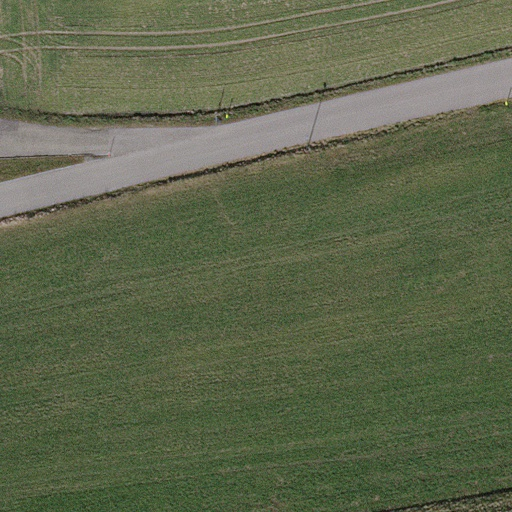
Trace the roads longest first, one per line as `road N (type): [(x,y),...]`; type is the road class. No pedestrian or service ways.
road 1 (unclassified): [(0,186),(511,70)]
road 2 (track): [(168,150),(0,124)]
